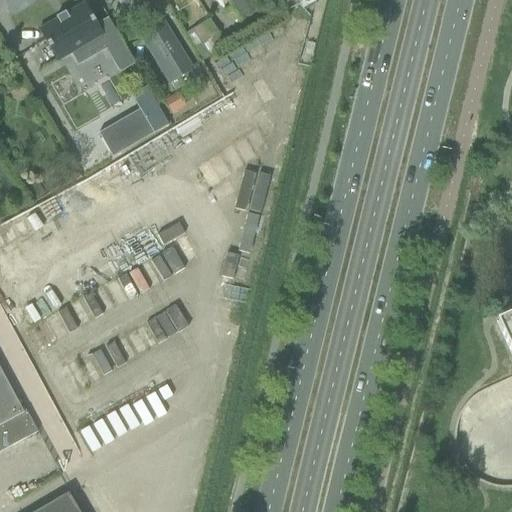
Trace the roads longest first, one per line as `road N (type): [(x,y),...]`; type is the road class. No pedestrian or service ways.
road 1 (secondary): [(338,511),(460,0)]
road 2 (secondary): [(389,0),(268,511)]
